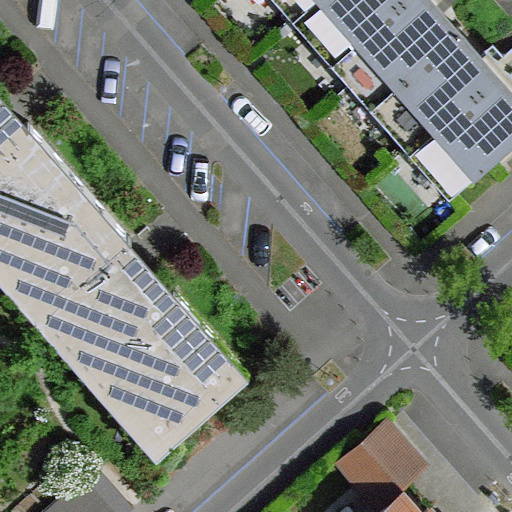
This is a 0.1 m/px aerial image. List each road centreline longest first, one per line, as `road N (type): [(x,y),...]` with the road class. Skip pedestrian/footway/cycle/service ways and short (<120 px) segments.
road 1 (residential): [(417,353),(107,0)]
road 2 (residential): [(238,511),(417,353)]
road 3 (residential): [(511,459),(417,353)]
road 4 (residential): [(417,353),(511,268)]
